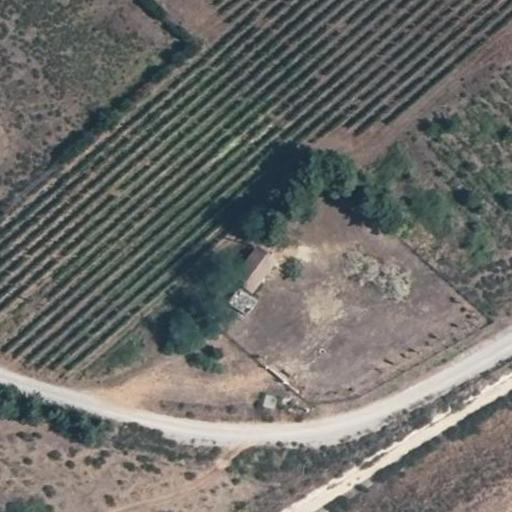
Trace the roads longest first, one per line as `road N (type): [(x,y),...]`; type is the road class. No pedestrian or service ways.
road 1 (unclassified): [(0,379),(180,430),(288,436),(354,419),(511,345)]
road 2 (track): [(119,511),(217,473),(234,433)]
